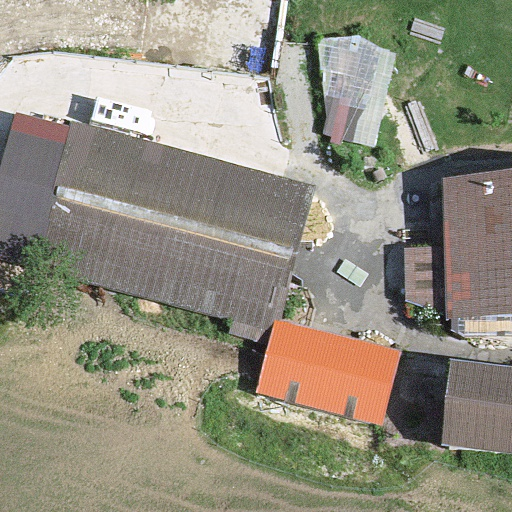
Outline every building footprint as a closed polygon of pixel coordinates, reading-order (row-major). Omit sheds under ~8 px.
[(328,141),(392,142),(393,38),(330,37),(328,141)] [(0,262),(271,332),(306,193),(16,118),(0,179),(0,262)] [(451,323),(511,321),(511,190),(447,193),(451,323)] [(443,308),(444,247),(411,246),(410,307),(443,308)] [(258,396),(380,429),(399,359),(277,326),(258,396)] [(511,461),(511,379),(445,374),(437,455),(511,461)]
